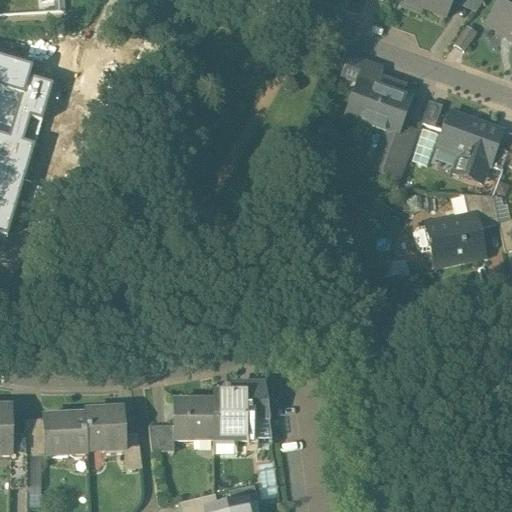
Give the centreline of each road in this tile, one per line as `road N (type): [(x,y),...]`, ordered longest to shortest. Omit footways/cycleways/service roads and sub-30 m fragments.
road 1 (residential): [(0,370),(136,374),(366,330)]
road 2 (residential): [(511,101),(237,0)]
road 3 (residential): [(387,511),(366,330)]
road 4 (residential): [(366,330),(511,300)]
